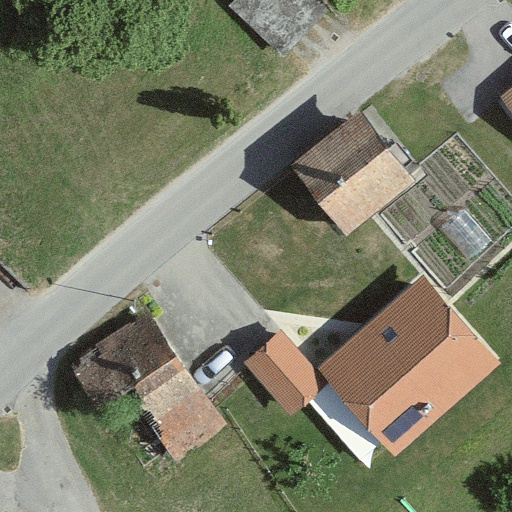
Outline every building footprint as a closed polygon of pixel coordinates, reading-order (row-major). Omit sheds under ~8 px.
[(329,14),(315,0),(235,0),(227,9),(281,63),(329,14)] [(410,177),(358,117),(292,173),(344,233),(410,177)] [(498,370),(424,284),(319,373),(393,459),(498,370)] [(226,431),(143,318),(70,372),(104,418),(128,401),(140,417),(130,424),(148,448),(136,456),(155,483),(226,431)] [(323,386),(279,337),(241,370),(285,419),(323,386)]
